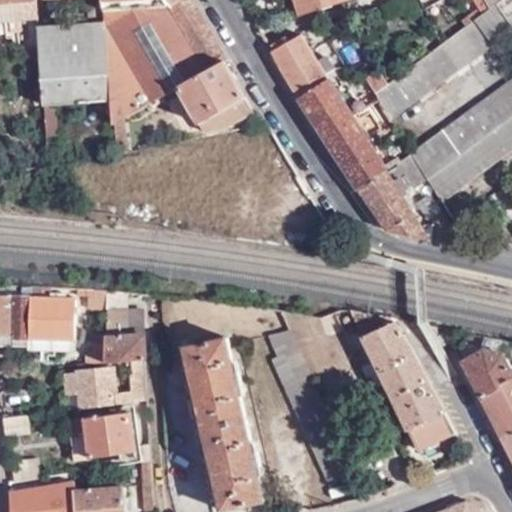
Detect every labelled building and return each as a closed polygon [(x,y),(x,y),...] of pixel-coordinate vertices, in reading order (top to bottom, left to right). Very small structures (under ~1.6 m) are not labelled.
[(0,0),(0,19),(39,16),(38,0),(0,0)] [(48,0),(49,10),(69,8),(69,4),(68,0),(48,0)] [(90,23),(104,22),(102,0),(68,0),(69,4),(88,2),(90,23)] [(224,60),(192,0),(105,0),(107,23),(120,115),(176,85),(224,60)] [(294,0),(299,15),(350,0),(294,0)] [(475,0),(479,8),(462,20),(468,28),(490,11),(484,0),(475,0)] [(484,0),(490,11),(498,6),(505,0),(484,0)] [(511,24),(498,6),(490,11),(468,28),(445,44),(390,86),(376,96),(391,119),(494,42),(496,44),(511,32),(511,24)] [(104,22),(90,23),(40,27),(49,165),(61,163),(57,104),(110,101),(104,22)] [(104,22),(110,101),(113,100),(107,23),(104,22)] [(271,51),(300,100),(329,81),(326,77),(299,35),(271,51)] [(114,118),(117,153),(121,152),(130,150),(126,118),(182,86),(224,62),(224,60),(176,85),(120,115),(114,118)] [(224,62),(250,113),(251,116),(253,115),(225,61),(224,62)] [(182,86),(208,132),(230,127),(251,116),(250,113),(224,62),(182,86)] [(376,96),(390,86),(379,70),(366,79),(376,96)] [(351,115),(376,96),(366,79),(339,95),(329,81),(300,100),(358,188),(386,171),(351,115)] [(511,79),(439,135),(413,153),(429,178),(511,116),(511,79)] [(511,116),(429,178),(443,199),(511,147),(511,116)] [(262,127),(296,175),(298,177),(299,176),(266,125),(262,127)] [(272,168),(284,186),(298,177),(296,175),(262,127),(257,127),(256,127),(264,141),(252,149),(266,172),(272,168)] [(429,178),(413,153),(397,164),(414,189),(429,178)] [(388,230),(430,241),(386,171),(358,188),(388,230)] [(229,206),(249,208),(247,178),(228,179),(229,206)] [(31,296),(32,285),(6,284),(0,283),(0,343),(12,343),(12,338),(29,338),(31,296)] [(106,308),(107,290),(96,289),(80,288),(79,294),(90,295),(90,307),(106,308)] [(125,308),(121,291),(107,290),(108,363),(133,361),(142,360),(146,360),(147,359),(146,334),(127,335),(125,308)] [(77,299),(31,296),(29,338),(28,348),(75,350),(77,299)] [(144,307),(125,308),(127,335),(146,334),(144,307)] [(413,352),(392,318),(362,312),(351,310),(418,450),(454,432),(413,352)] [(330,490),(357,477),(289,331),(269,337),(279,357),(270,362),(330,490)] [(470,338),(456,346),(465,363),(482,351),(478,341),(470,338)] [(218,511),(220,511),(261,503),(256,480),(261,479),(253,444),(248,445),(238,402),(243,400),(234,362),(229,363),(225,340),(183,349),(218,511)] [(105,363),(106,343),(97,342),(97,352),(89,353),(89,365),(105,363)] [(482,351),(465,363),(483,399),(510,381),(511,379),(511,367),(504,352),(485,350),(482,351)] [(142,360),(133,361),(135,393),(135,404),(145,403),(142,360)] [(135,404),(135,393),(118,394),(115,366),(78,369),(78,372),(80,394),(81,409),(135,404)] [(80,394),(78,372),(68,373),(70,395),(80,394)] [(511,379),(510,381),(483,399),(504,440),(511,434),(511,379)] [(142,464),(148,463),(145,403),(135,404),(142,464)] [(30,414),(5,416),(7,433),(31,430),(30,414)] [(135,453),(129,414),(71,422),(75,462),(135,453)] [(13,462),(15,481),(43,478),(41,459),(13,462)] [(143,511),(152,511),(148,463),(142,464),(143,469),(143,511)] [(74,483),(7,493),(8,511),(76,511),(74,492),(74,483)] [(74,492),(76,511),(126,511),(125,488),(74,492)] [(484,511),(482,507),(467,501),(440,511),(484,511)]
